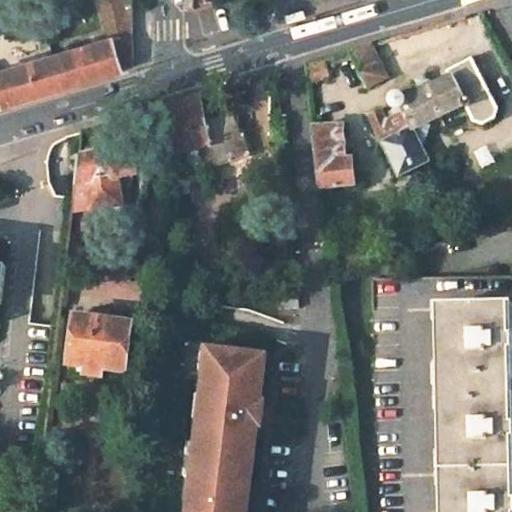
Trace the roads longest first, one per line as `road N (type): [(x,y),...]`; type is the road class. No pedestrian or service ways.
road 1 (secondary): [(428,0),(174,77)]
road 2 (secondary): [(174,77),(0,128)]
